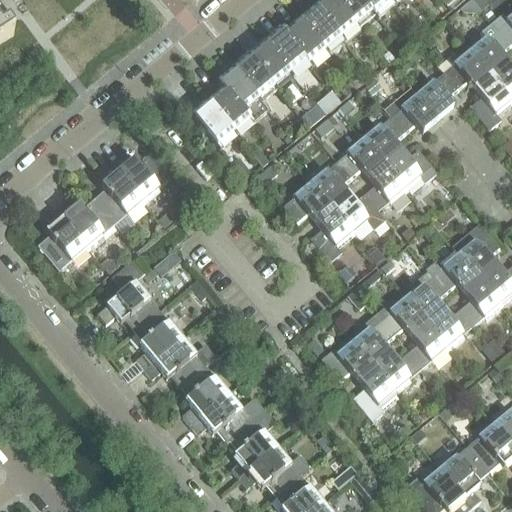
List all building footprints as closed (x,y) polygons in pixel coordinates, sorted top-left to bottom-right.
[(322,8),(314,14),(342,47),(358,34),(330,1),(329,0),(324,0),(319,5),(322,8)] [(373,21),(356,0),(330,0),(330,1),(358,34),(373,21)] [(377,24),(392,11),(383,0),(356,0),(373,21),(377,24)] [(406,0),(383,0),(392,11),(406,0)] [(487,11),(479,0),(471,6),(480,17),(487,11)] [(471,6),(472,5),(471,4),(460,13),(463,17),(476,18),(479,16),(471,6)] [(306,21),(298,27),(326,60),(342,47),(314,14),(312,11),(303,18),(306,21)] [(490,29),(489,29),(509,53),(511,49),(511,16),(504,23),(501,19),(490,29)] [(478,44),(466,55),(486,79),(502,65),(499,61),(509,53),(489,29),(482,19),(475,25),(477,28),(474,31),(479,37),(482,41),(480,42),(478,44)] [(0,47),(13,38),(7,30),(5,31),(0,23),(0,47)] [(296,24),(287,31),(290,34),(282,40),(307,70),(310,73),(326,60),(298,27),(296,24)] [(307,70),(282,40),(277,33),(268,41),(271,44),(264,50),(291,83),(307,70)] [(400,39),(394,44),(400,51),(406,46),(400,39)] [(291,83),(264,50),(261,47),(253,54),(255,57),(248,63),(275,96),(291,83)] [(416,50),(410,55),(417,64),(424,58),(416,50)] [(386,55),(381,59),(388,67),(393,63),(386,55)] [(454,69),(442,79),(456,96),(466,88),(468,86),(472,91),(486,79),(466,55),(452,66),(454,69)] [(275,96),(248,63),(245,60),(237,67),(239,70),(232,76),(260,109),(275,96)] [(509,74),(502,65),(486,79),(472,91),(479,99),(494,86),(509,74)] [(265,116),(260,109),(232,76),(229,73),(221,80),(224,83),(216,89),(219,93),(249,129),(265,116)] [(509,74),(494,86),(511,108),(511,76),(511,77),(509,74)] [(356,94),(363,88),(353,76),(346,82),(356,94)] [(429,85),(413,99),(433,123),(450,109),(446,104),(449,103),(456,96),(442,79),(432,88),(429,85)] [(373,86),(365,93),(369,98),(377,91),(373,86)] [(340,96),(346,102),(355,95),(349,88),(340,96)] [(481,102),(470,111),(484,128),(490,135),(501,126),(498,122),(511,110),(493,88),(479,99),(481,102)] [(249,129),(219,93),(211,100),(213,103),(206,109),(233,142),(249,129)] [(396,106),(383,117),(389,124),(403,141),(413,132),(416,130),(420,134),(433,123),(413,99),(399,110),(396,106)] [(344,119),(354,111),(349,105),(340,113),(344,119)] [(233,142),(206,109),(203,106),(195,113),(197,116),(190,122),(218,155),(233,142)] [(322,142),(334,132),(327,124),(314,134),(322,142)] [(375,130),(359,143),(379,168),(398,152),(394,148),(395,147),(403,141),(389,124),(377,133),(375,130)] [(347,158),(336,168),(349,185),(360,176),(364,173),(367,178),(379,168),(359,143),(345,155),(347,158)] [(510,162),(511,160),(511,146),(511,144),(501,152),(510,162)] [(404,160),(398,152),(379,168),(367,178),(364,173),(360,176),(373,192),(377,189),(374,185),(386,175),(389,173),(404,160)] [(389,173),(386,175),(405,199),(407,197),(408,196),(421,185),(425,190),(436,181),(431,174),(416,156),(409,162),(407,164),(404,160),(389,173)] [(157,194),(170,184),(150,159),(131,174),(121,161),(110,169),(145,210),(160,197),(157,194)] [(325,172),(307,187),(326,211),(344,197),(345,196),(342,191),(349,185),(336,168),(328,175),(325,172)] [(130,222),(145,210),(110,169),(102,176),(112,189),(94,205),(115,229),(127,219),(130,222)] [(264,189),(276,178),(270,171),(258,181),(264,189)] [(373,192),(362,201),(376,218),(391,206),(393,209),(405,199),(386,175),(374,185),(377,189),(373,192)] [(297,200),(283,212),(298,230),(309,221),(312,218),(315,221),(326,211),(307,187),(295,197),(297,200)] [(353,208),(344,197),(326,211),(315,221),(312,218),(309,221),(320,235),(324,232),(321,229),(333,219),(336,216),(342,211),(345,215),(353,208)] [(336,216),(333,219),(352,243),(356,240),(357,239),(368,230),(373,236),(384,227),(376,218),(362,201),(353,208),(345,215),(342,211),(336,216)] [(102,240),(115,229),(94,205),(76,220),(65,206),(55,215),(89,256),(105,243),(102,240)] [(430,227),(440,219),(434,211),(424,219),(430,227)] [(75,268),(89,256),(55,215),(46,222),(57,235),(37,251),(58,276),(71,265),(75,268)] [(157,225),(163,232),(172,226),(165,218),(157,225)] [(320,235),(309,243),(329,268),(341,257),(338,254),(352,243),(333,219),(330,221),(321,229),(324,232),(320,235)] [(422,237),(426,241),(431,242),(436,238),(430,231),(422,237)] [(478,232),(452,254),(453,255),(455,258),(475,281),(483,274),(481,271),(488,265),(499,255),(478,232)] [(407,246),(414,241),(409,235),(402,240),(407,246)] [(375,270),(383,263),(376,254),(368,261),(375,270)] [(436,266),(425,275),(426,277),(446,300),(449,298),(455,292),(463,286),(465,289),(475,281),(455,258),(453,255),(437,268),(436,266)] [(177,265),(172,259),(164,266),(169,271),(177,265)] [(108,264),(101,269),(109,279),(120,270),(115,264),(108,264)] [(385,278),(394,271),(390,265),(380,272),(385,278)] [(500,280),(488,265),(481,271),(483,274),(475,281),(465,289),(463,286),(455,292),(468,307),(475,301),(472,297),(482,289),(490,282),(493,286),(500,280)] [(138,285),(145,281),(133,266),(112,284),(123,298),(138,285)] [(163,267),(155,273),(160,280),(168,273),(163,267)] [(490,282),(482,289),(500,313),(501,312),(511,302),(511,271),(500,280),(493,286),(490,282)] [(337,278),(345,288),(355,280),(349,273),(344,272),(337,278)] [(366,293),(383,279),(379,274),(362,288),(366,293)] [(401,298),(400,298),(422,325),(431,318),(428,315),(436,308),(440,305),(445,300),(446,300),(426,277),(425,278),(401,298)] [(151,301),(139,286),(138,285),(123,298),(97,319),(106,330),(119,319),(134,337),(159,317),(148,304),(151,301)] [(202,304),(207,299),(196,285),(190,290),(202,304)] [(461,312),(458,315),(472,332),(475,329),(483,322),(485,325),(500,313),(482,289),(472,297),(475,301),(468,307),(461,312)] [(359,314),(364,309),(353,295),(347,300),(359,314)] [(400,299),(374,320),(393,343),(403,335),(411,329),(414,332),(422,325),(400,298),(400,299)] [(448,323),(436,308),(428,315),(431,318),(422,325),(414,332),(411,329),(403,335),(416,349),(423,343),(420,340),(429,333),(437,326),(440,329),(448,323)] [(224,331),(229,326),(219,313),(213,318),(224,331)] [(437,326),(429,333),(448,356),(462,344),(466,341),(464,338),(465,337),(471,332),(472,332),(458,315),(452,320),(448,323),(440,329),(437,326)] [(172,326),(168,329),(159,317),(134,337),(149,355),(136,366),(144,376),(185,342),(172,326)] [(374,320),(348,342),(369,369),(378,362),(375,358),(383,352),(393,343),(374,320)] [(416,349),(405,358),(419,375),(420,375),(431,366),(433,369),(448,356),(429,333),(420,340),(423,343),(416,349)] [(205,350),(197,356),(185,342),(144,376),(152,385),(165,374),(180,392),(205,371),(215,362),(205,350)] [(348,342),(321,364),(326,371),(339,388),(350,378),(354,375),(359,371),(363,375),(369,369),(348,342)] [(316,359),(322,354),(313,343),(307,348),(316,359)] [(493,344),(486,349),(497,361),(503,356),(493,344)] [(497,361),(486,349),(480,354),(490,367),(497,361)] [(395,367),(383,352),(375,358),(378,362),(369,369),(363,375),(359,371),(354,375),(350,378),(363,394),(372,386),(369,383),(376,377),(385,369),(388,373),(395,367)] [(385,369),(376,377),(397,403),(398,403),(401,400),(399,398),(414,385),(412,382),(419,375),(405,358),(395,367),(388,373),(385,369)] [(217,381),(215,384),(205,371),(180,392),(195,411),(182,422),(190,431),(230,397),(217,381)] [(260,372),(252,379),(258,385),(266,378),(260,372)] [(501,383),(495,374),(489,379),(496,387),(501,383)] [(363,394),(351,402),(365,419),(366,419),(372,426),(386,413),(386,412),(397,403),(376,377),(369,383),(372,386),(363,394)] [(288,396),(281,401),(288,409),(294,404),(288,396)] [(253,424),(263,415),(253,403),(243,412),(230,397),(190,431),(198,441),(211,430),(226,448),(236,440),(253,425),(253,424)] [(446,412),(439,418),(444,424),(452,418),(446,412)] [(511,415),(510,417),(507,414),(492,427),(511,451),(511,415)] [(267,436),(275,429),(263,415),(253,424),(253,425),(236,440),(226,448),(227,449),(230,447),(244,464),(231,475),(239,485),(279,451),(267,436)] [(425,423),(424,423),(420,418),(416,421),(420,426),(421,426),(425,423)] [(511,471),(511,451),(492,427),(477,439),(479,442),(467,453),(487,478),(498,469),(502,473),(509,468),(511,471)] [(419,434),(411,441),(416,448),(425,441),(419,434)] [(395,435),(386,443),(392,450),(401,442),(395,435)] [(323,461),(334,452),(323,439),(316,445),(322,453),(318,456),(323,461)] [(298,460),(292,466),(279,451),(239,485),(247,494),(260,483),(275,501),(299,481),(309,473),(298,460)] [(475,488),(487,478),(467,453),(454,463),(452,460),(436,473),(468,511),(473,511),(479,507),(472,498),(479,492),(475,488)] [(349,471),(329,488),(336,496),(356,479),(349,471)] [(468,511),(436,473),(421,486),(417,481),(404,492),(410,499),(420,511),(468,511)] [(313,491),(310,494),(299,481),(275,501),(283,511),(318,511),(325,506),(313,491)]
